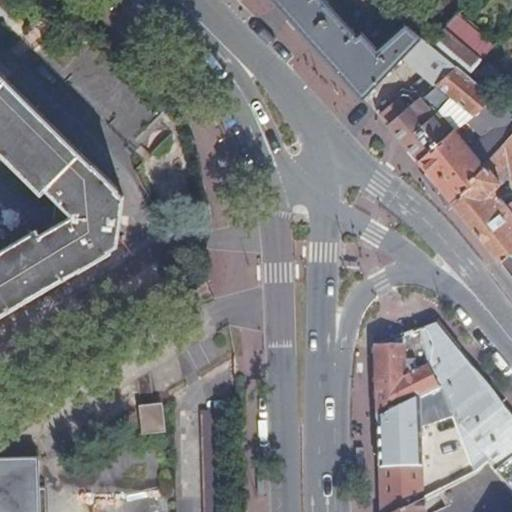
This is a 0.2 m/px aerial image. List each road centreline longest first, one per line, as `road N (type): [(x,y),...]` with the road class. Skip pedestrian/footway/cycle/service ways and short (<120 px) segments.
road 1 (primary): [(272,199),(285,511)]
road 2 (primary): [(321,391),(320,186)]
road 3 (secondary): [(490,314),(440,238),(366,172)]
road 4 (primary): [(321,391),(356,301),(378,281),(407,271),(437,275)]
road 5 (primary): [(139,0),(206,64),(257,141)]
road 6 (primary): [(319,125),(200,0)]
road 7 (primary): [(320,186),(337,208),(437,275)]
road 8 (primary): [(322,511),(321,391)]
